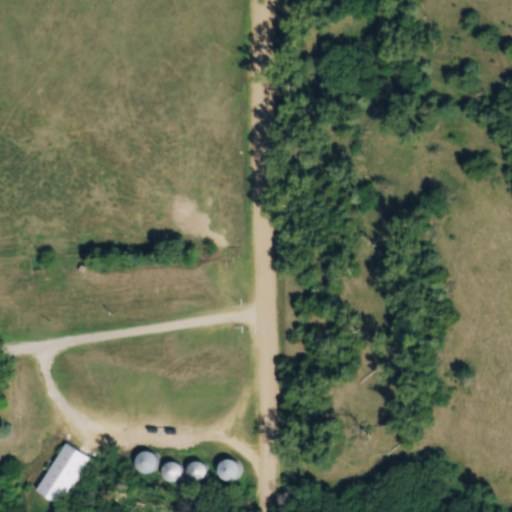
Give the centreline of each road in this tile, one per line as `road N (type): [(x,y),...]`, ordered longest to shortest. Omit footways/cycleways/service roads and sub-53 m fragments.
road 1 (residential): [(265,310),(258,0)]
road 2 (residential): [(264,511),(265,310)]
